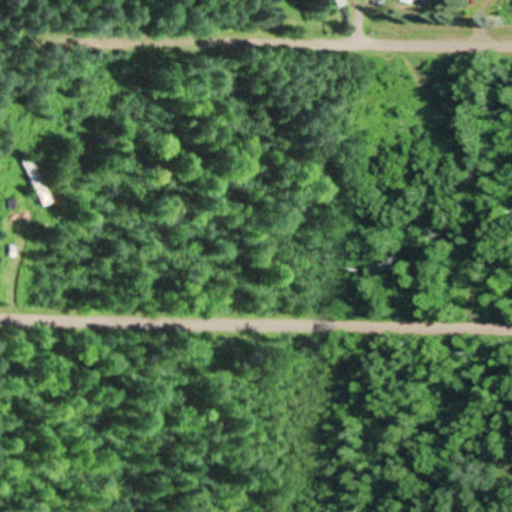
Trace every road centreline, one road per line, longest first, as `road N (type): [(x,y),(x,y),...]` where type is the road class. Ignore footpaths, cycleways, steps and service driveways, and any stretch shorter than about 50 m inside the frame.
road 1 (residential): [(0,309),(511,321)]
road 2 (residential): [(511,44),(2,39)]
